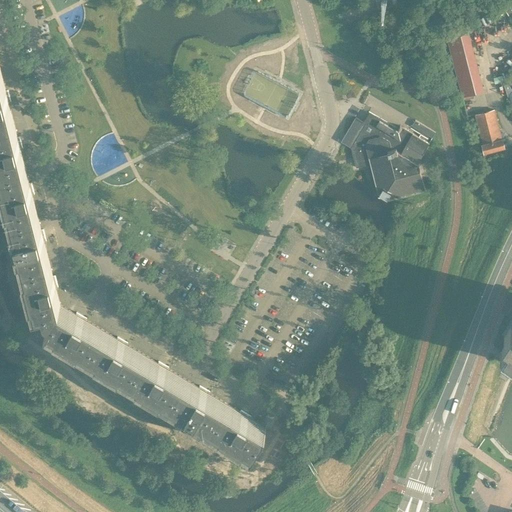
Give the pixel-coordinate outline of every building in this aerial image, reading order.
[(484,90),(468,33),(447,38),(462,96),(484,90)] [(0,122),(13,119),(9,104),(11,103),(8,90),(6,91),(1,73),(0,72),(0,122)] [(475,114),(483,144),(482,144),(484,153),(505,147),(503,141),(505,140),(505,138),(502,139),(494,109),(475,114)] [(355,117),(341,141),(345,143),(351,147),(354,158),(356,167),(367,164),(371,182),(372,186),(375,195),(385,201),(389,199),(393,198),(396,198),(400,197),(426,190),(423,180),(419,162),(418,162),(428,145),(430,143),(419,137),(409,131),(400,125),(398,129),(377,116),(376,117),(372,123),(369,122),(366,123),(364,122),(357,118),(356,117),(355,117)] [(0,171),(25,165),(21,150),(23,149),(19,136),(18,137),(13,119),(0,122),(0,171)] [(436,132),(433,130),(416,120),(412,125),(433,137),(436,132)] [(0,176),(11,218),(37,212),(33,196),(35,196),(31,183),(29,183),(25,165),(0,171),(0,176)] [(22,265),(48,258),(44,243),(46,242),(43,229),(41,229),(37,212),(11,218),(22,265)] [(47,326),(60,304),(56,289),(58,288),(55,275),(53,276),(48,258),(22,265),(34,311),(34,312),(36,311),(38,321),(47,326)] [(87,352),(101,329),(87,321),(88,319),(77,312),(76,314),(60,304),(47,326),(46,327),(47,328),(87,352)] [(511,317),(501,335),(508,339),(502,349),(502,350),(499,354),(507,359),(510,355),(511,356),(511,317)] [(128,376),(142,353),(129,345),(130,343),(118,336),(117,338),(101,329),(87,352),(128,376)] [(170,401),(183,378),(170,369),(171,368),(159,361),(158,363),(142,353),(128,376),(170,401)] [(211,425),(224,402),(211,394),(212,392),(200,385),(199,387),(183,378),(170,401),(211,425)] [(224,402),(211,425),(251,449),(251,450),(252,450),(266,426),(265,426),(252,418),(253,417),(241,410),(240,411),(224,402)] [(296,445),(285,438),(280,447),(291,453),(296,445)]
